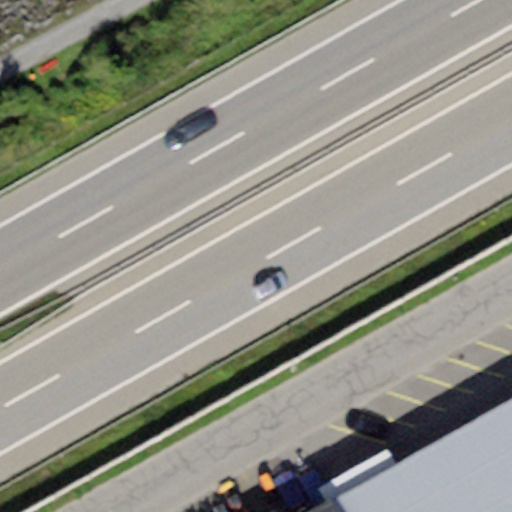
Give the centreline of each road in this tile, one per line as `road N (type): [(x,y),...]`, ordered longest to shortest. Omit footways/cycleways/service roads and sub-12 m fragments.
road 1 (motorway): [(0,408),(511,121)]
road 2 (motorway): [(480,0),(0,271)]
road 3 (unclassified): [(511,291),(126,511)]
